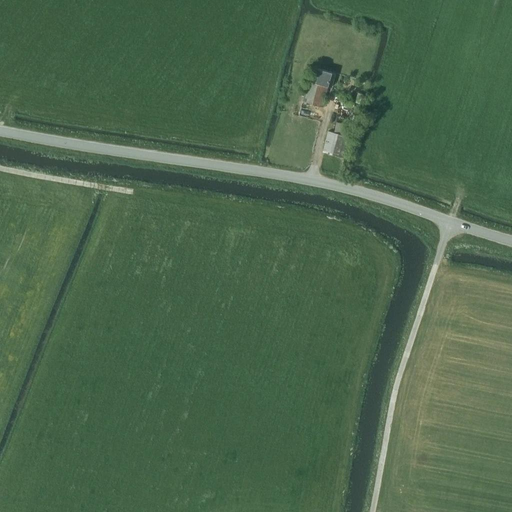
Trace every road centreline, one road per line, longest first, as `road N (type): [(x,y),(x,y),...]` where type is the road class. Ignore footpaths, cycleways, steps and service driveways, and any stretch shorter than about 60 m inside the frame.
road 1 (unclassified): [(511,242),(340,186),(0,131)]
road 2 (track): [(129,191),(0,168)]
